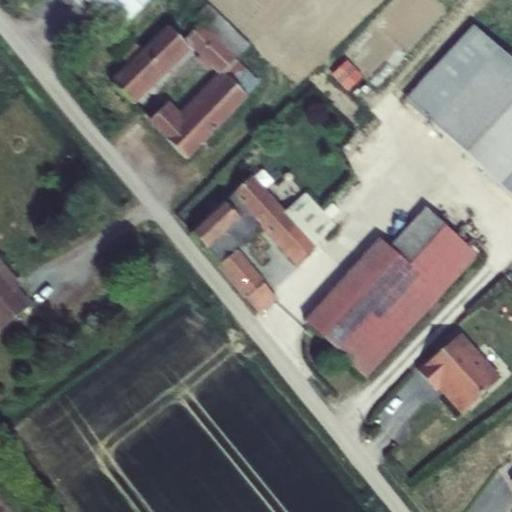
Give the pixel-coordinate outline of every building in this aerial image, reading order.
[(85,0),(118,31),(148,0),(85,0)] [(112,85),(131,104),(191,45),(202,54),(197,58),(209,71),(214,66),(226,78),(180,125),(163,108),(150,123),(186,160),(260,84),(235,60),(249,46),(207,5),(193,19),(187,12),(143,54),(136,46),(123,58),(131,67),(112,85)] [(499,53),(474,29),(405,102),(431,125),(499,53)] [(511,64),(499,53),(431,125),(511,201),(511,64)] [(153,110),(166,101),(155,87),(143,96),(153,110)] [(191,234),(259,313),(276,299),(235,251),(262,225),(296,262),(334,227),(287,175),(268,192),(253,176),(191,234)] [(426,209),(389,249),(440,296),(477,255),(426,209)] [(366,378),(440,296),(389,249),(380,241),(305,323),(366,378)] [(0,263),(0,331),(30,307),(11,285),(15,282),(0,263)] [(446,395),(463,413),(500,379),(460,335),(419,372),(435,390),(441,385),(448,393),(446,395)]
